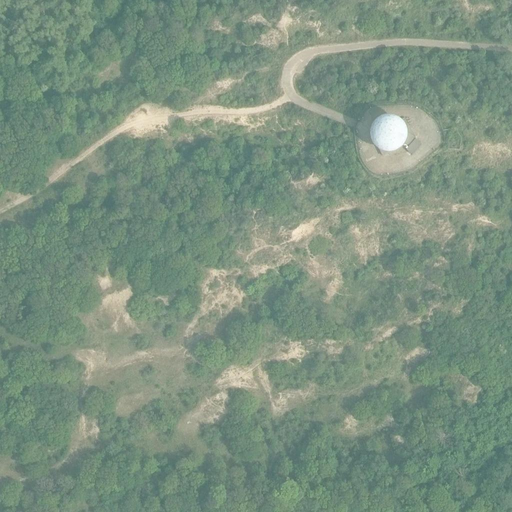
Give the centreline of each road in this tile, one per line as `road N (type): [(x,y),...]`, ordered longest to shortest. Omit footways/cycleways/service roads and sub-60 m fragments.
road 1 (track): [(511,50),(405,43),(301,57),(289,66),(287,91),(355,126)]
road 2 (track): [(0,210),(132,125),(261,111),(291,96)]
